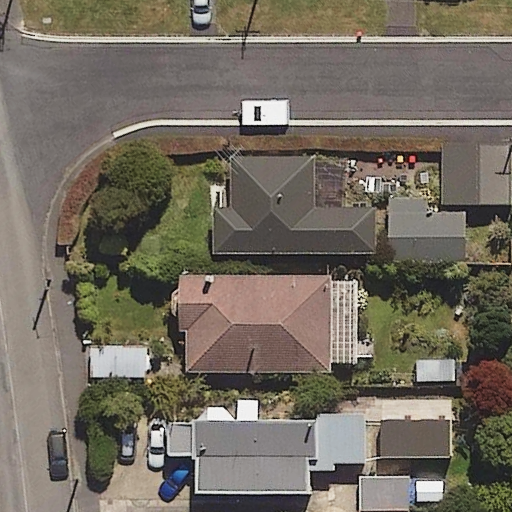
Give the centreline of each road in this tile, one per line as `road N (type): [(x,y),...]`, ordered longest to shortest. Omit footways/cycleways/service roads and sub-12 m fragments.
road 1 (unclassified): [(511,83),(51,86),(0,97)]
road 2 (tertiary): [(0,326),(23,511)]
